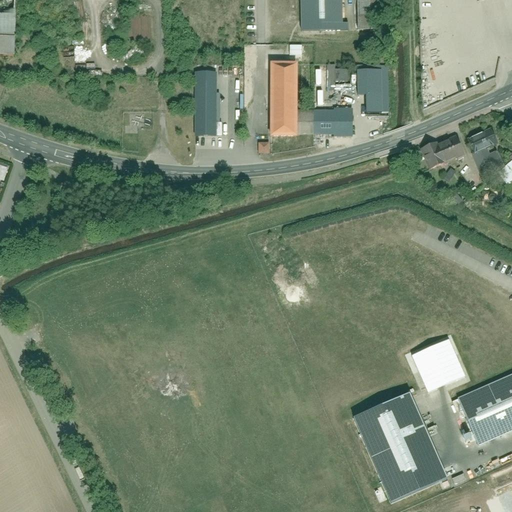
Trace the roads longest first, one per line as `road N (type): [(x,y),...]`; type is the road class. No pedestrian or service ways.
road 1 (tertiary): [(500,96),(376,147),(249,172),(124,168),(31,145)]
road 2 (unclassified): [(0,318),(94,511)]
road 3 (unknown): [(244,172),(244,0)]
